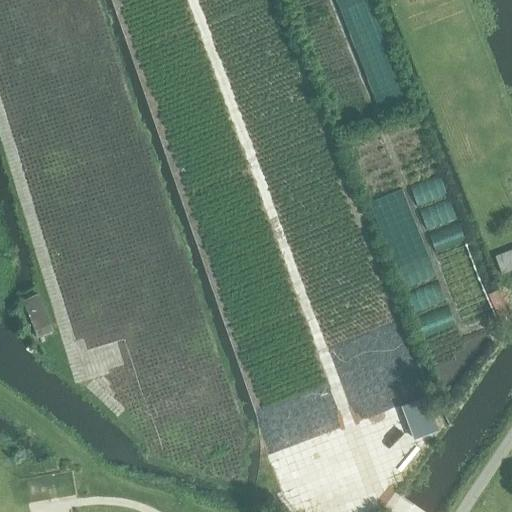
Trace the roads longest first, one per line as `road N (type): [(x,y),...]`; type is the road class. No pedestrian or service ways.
road 1 (track): [(193,0),(348,422)]
road 2 (track): [(332,0),(463,333),(493,321)]
road 3 (track): [(0,112),(78,367),(122,411)]
road 4 (track): [(149,511),(0,403)]
